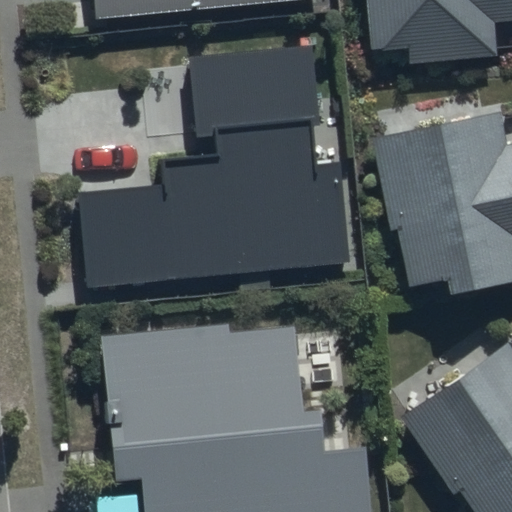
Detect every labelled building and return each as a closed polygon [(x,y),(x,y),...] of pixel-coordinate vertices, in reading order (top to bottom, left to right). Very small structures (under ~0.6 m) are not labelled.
[(511,0),(359,0),(362,23),(395,20),(397,41),(485,34),(482,3),(511,0)] [(296,32),(188,43),(197,136),(155,140),(158,167),(73,176),(82,272),(342,246),(332,138),(306,141),(296,32)] [(511,129),(492,134),(484,101),(371,127),(406,280),(441,272),(446,292),(511,276),(511,129)] [(284,304),(91,317),(100,458),(132,456),(135,511),(361,511),(356,420),(311,423),(309,384),(290,385),(284,304)] [(511,511),(511,353),(490,324),(393,396),(478,511),(511,511)]
